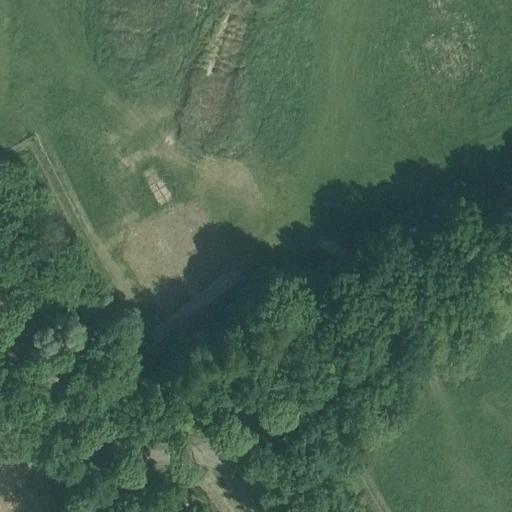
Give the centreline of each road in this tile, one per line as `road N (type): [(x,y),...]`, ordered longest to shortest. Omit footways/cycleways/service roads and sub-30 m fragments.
road 1 (track): [(77,423),(316,271),(384,329),(511,252)]
road 2 (track): [(184,451),(384,329)]
